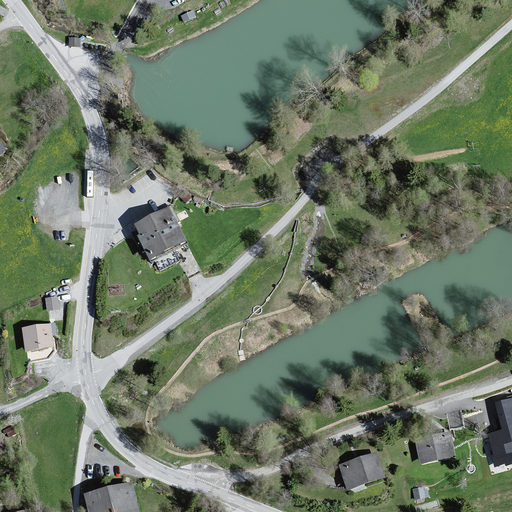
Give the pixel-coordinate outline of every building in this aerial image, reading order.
[(193,11),(181,16),(184,24),(197,18),(193,11)] [(82,47),(83,38),(71,37),(70,46),(82,47)] [(171,208),(134,226),(151,262),(189,244),(171,208)] [(58,297),(46,298),(48,312),(60,310),(58,297)] [(53,326),(23,329),(26,354),(56,350),(53,326)] [(511,397),(494,402),(501,434),(487,437),(494,466),(511,461),(511,397)] [(2,432),(0,433),(0,455),(9,451),(2,432)] [(418,440),(423,465),(457,458),(452,433),(418,440)] [(378,454),(341,465),(349,490),(386,479),(378,454)] [(84,496),(88,511),(141,511),(134,482),(84,496)]
